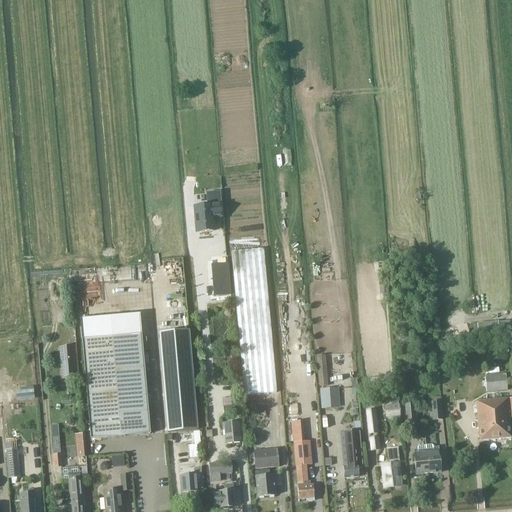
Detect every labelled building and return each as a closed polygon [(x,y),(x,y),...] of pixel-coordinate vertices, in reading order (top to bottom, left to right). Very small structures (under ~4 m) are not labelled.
[(219,193),(207,194),(208,206),(194,207),(196,232),(214,231),(213,217),(221,217),(219,193)] [(263,249),(231,252),(244,396),(245,396),(276,393),(263,251),(263,249)] [(379,288),(388,287),(387,269),(378,270),(379,288)] [(141,314),(81,319),(82,339),(91,439),(151,434),(150,431),(149,411),(142,334),(141,314)] [(499,322),(478,324),(479,337),(500,335),(499,322)] [(189,330),(159,333),(159,339),(168,433),(188,431),(198,430),(197,427),(190,336),(189,330)] [(63,380),(80,379),(77,346),(60,348),(63,380)] [(318,380),(327,379),(325,355),(316,356),(318,380)] [(486,391),(506,390),(505,375),(485,376),(486,391)] [(18,401),(35,399),(34,386),(17,388),(18,401)] [(323,408),(337,408),(336,389),(322,390),(323,408)] [(440,401),(440,398),(432,399),(433,402),(432,402),(433,421),(443,420),(441,401),(440,401)] [(476,405),(473,405),(473,413),(477,412),(479,440),(511,438),(510,417),(511,417),(511,398),(507,399),(497,399),(476,401),(476,405)] [(399,405),(399,401),(388,402),(388,406),(386,406),(387,419),(402,418),(401,405),(399,405)] [(407,424),(417,423),(415,404),(405,405),(407,424)] [(225,418),(238,416),(238,406),(224,408),(225,418)] [(370,436),(380,435),(377,410),(367,411),(370,436)] [(226,444),(242,442),(241,422),(224,424),(226,444)] [(341,434),(344,467),(345,478),(359,477),(358,468),(362,468),(359,432),(341,434)] [(71,459),(88,458),(86,435),(75,436),(76,447),(70,448),(71,459)] [(307,502),(314,501),(313,485),(308,486),(306,465),(311,465),(309,441),(300,442),(294,442),(299,500),(307,500),(307,502)] [(416,474),(428,474),(426,445),(419,446),(418,447),(418,449),(414,449),(416,474)] [(434,447),(434,446),(432,445),(426,445),(428,474),(440,473),(438,447),(434,447)] [(383,488),(401,486),(400,474),(401,474),(400,465),(399,448),(387,449),(388,463),(381,464),(383,488)] [(255,469),(256,469),(279,467),(277,449),(253,451),(255,469)] [(9,477),(19,477),(17,450),(6,451),(9,477)] [(60,451),(53,452),(53,456),(54,468),(62,467),(61,454),(60,454),(60,451)] [(107,470),(109,466),(106,463),(101,464),(100,468),(103,471),(107,470)] [(211,483),(212,483),(221,482),(220,475),(231,474),(230,463),(210,464),(209,464),(211,483)] [(80,483),(79,478),(80,478),(79,468),(62,469),(62,480),(70,479),(72,501),(69,501),(69,507),(72,507),(72,511),(83,511),(81,483),(80,483)] [(270,477),(269,471),(255,472),(255,475),(258,497),(274,496),(272,476),(270,477)] [(123,491),(131,490),(129,474),(121,475),(123,491)] [(195,475),(181,476),(182,492),(197,491),(197,489),(196,475),(195,475)] [(219,493),(213,494),(215,506),(215,507),(220,506),(221,509),(223,509),(223,510),(228,510),(228,508),(230,508),(234,507),(234,506),(234,502),(233,491),(232,485),(225,485),(226,491),(219,492),(219,493)] [(106,511),(122,511),(120,489),(104,491),(106,511)] [(33,491),(26,492),(26,496),(21,496),(22,511),(35,511),(35,506),(33,491)]
